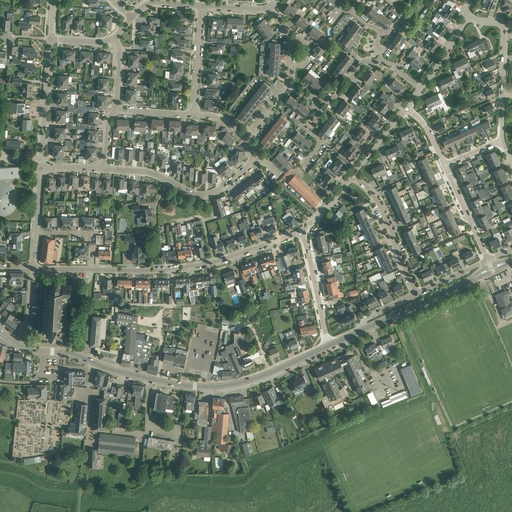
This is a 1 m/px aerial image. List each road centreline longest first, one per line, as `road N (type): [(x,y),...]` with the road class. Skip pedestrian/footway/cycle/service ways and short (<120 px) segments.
road 1 (unclassified): [(33,268),(181,268),(300,232)]
road 2 (track): [(392,316),(429,396),(325,436)]
road 3 (residential): [(253,158),(205,195),(154,173),(105,169)]
road 4 (residential): [(416,295),(377,201),(351,175)]
road 5 (primary): [(327,347),(261,376),(207,387)]
road 6 (primary): [(361,330),(473,278)]
